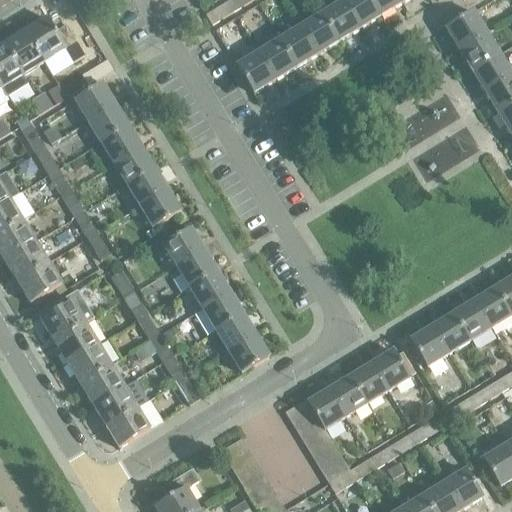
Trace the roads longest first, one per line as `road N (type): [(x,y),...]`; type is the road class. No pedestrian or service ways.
road 1 (residential): [(96,488),(336,331),(329,302),(144,0)]
road 2 (residential): [(96,488),(0,328)]
